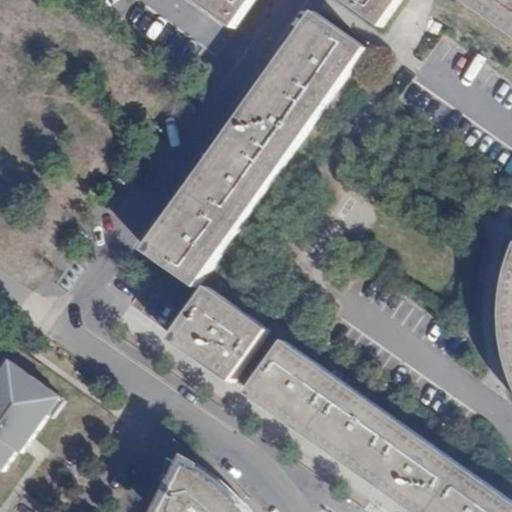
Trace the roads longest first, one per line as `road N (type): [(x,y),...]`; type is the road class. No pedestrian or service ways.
road 1 (residential): [(165,401),(63,330),(296,0)]
road 2 (residential): [(296,511),(261,466),(165,401)]
road 3 (residential): [(86,511),(165,401)]
